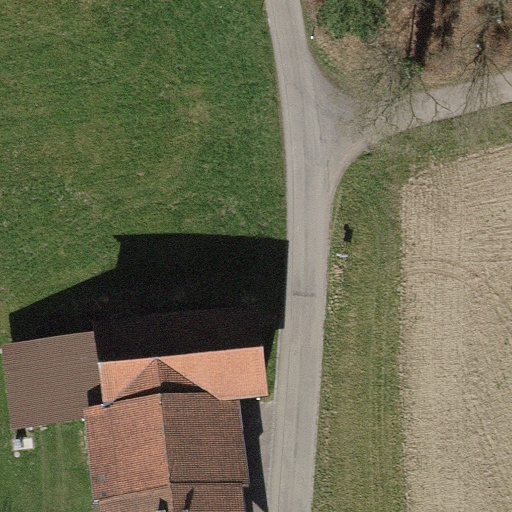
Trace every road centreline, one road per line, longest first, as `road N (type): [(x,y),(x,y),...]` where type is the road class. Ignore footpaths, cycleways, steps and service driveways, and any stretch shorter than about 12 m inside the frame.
road 1 (unclassified): [(305,0),(319,166),(294,511)]
road 2 (track): [(511,91),(433,112),(319,166)]
